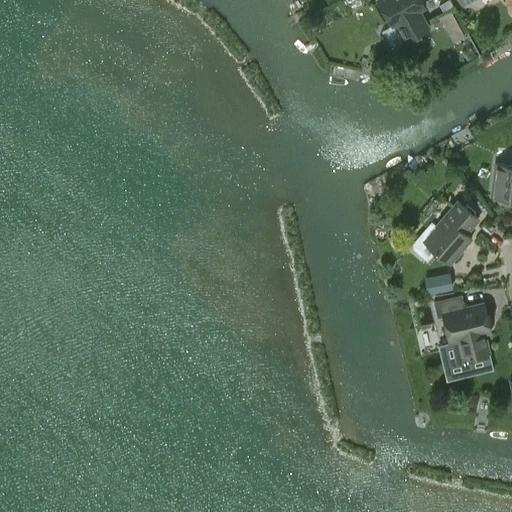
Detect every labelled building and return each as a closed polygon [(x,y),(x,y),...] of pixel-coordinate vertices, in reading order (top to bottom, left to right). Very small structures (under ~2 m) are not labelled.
[(420,0),(377,0),(377,1),(391,26),(395,23),(405,41),(428,28),(418,10),(424,7),(420,0)] [(453,42),(466,36),(453,9),(441,14),(453,42)] [(511,164),(495,163),(491,196),(511,198),(511,164)] [(465,233),(478,218),(458,201),(436,226),(431,222),(418,237),(448,263),(470,237),(465,233)] [(453,289),(450,272),(424,277),(427,293),(453,289)] [(464,308),(461,295),(434,301),(437,316),(442,315),(448,341),(458,339),(461,353),(462,359),(488,353),(483,333),(490,331),(484,303),(464,308)]
